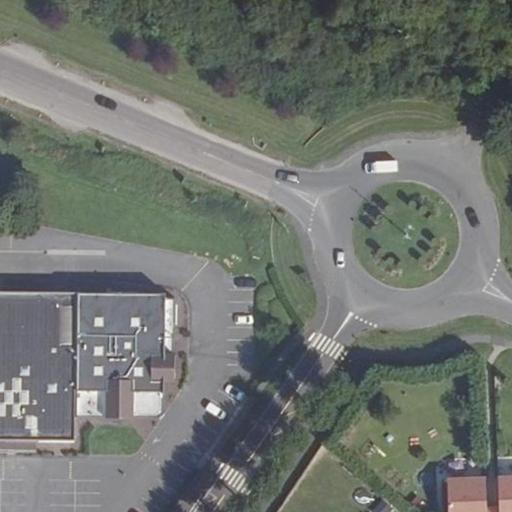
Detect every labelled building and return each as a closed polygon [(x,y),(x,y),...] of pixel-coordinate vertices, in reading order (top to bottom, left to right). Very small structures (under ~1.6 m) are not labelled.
[(0,439),(35,440),(75,440),(75,417),(75,409),(155,411),(155,400),(163,400),(163,382),(164,346),(173,347),(174,299),(164,298),(145,298),(144,293),(107,292),(107,299),(77,299),(78,292),(0,289),(0,439)] [(173,347),(164,346),(163,382),(172,382),(173,347)] [(155,411),(75,409),(75,417),(155,419),(163,411),(163,400),(155,400),(155,411)] [(0,452),(35,453),(35,440),(0,439),(0,452)] [(511,511),(511,485),(498,486),(498,511),(511,511)] [(486,511),(485,487),(447,488),(448,511),(486,511)]
